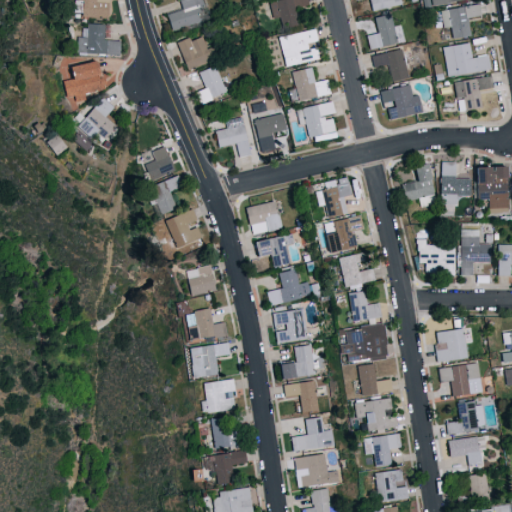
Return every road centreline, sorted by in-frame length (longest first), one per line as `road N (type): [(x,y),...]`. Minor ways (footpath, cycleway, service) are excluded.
road 1 (residential): [(275,511),(231,249),(136,0)]
road 2 (residential): [(435,511),(396,256),(334,0)]
road 3 (residential): [(211,196),(439,144),(511,146)]
